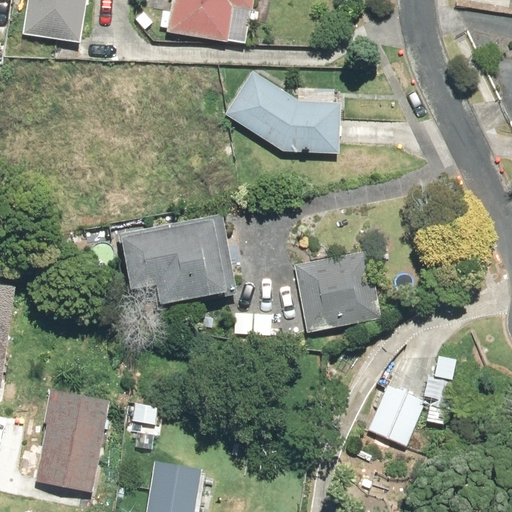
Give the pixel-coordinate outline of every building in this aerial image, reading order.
[(87,44),(93,0),(33,0),(29,36),(87,44)] [(178,0),(175,39),(236,45),(239,11),(260,13),(260,0),(178,0)] [(294,157),(344,158),(345,103),(304,102),(255,73),(228,118),(294,157)] [(143,317),(154,315),(243,296),(227,220),(127,241),(143,317)] [(382,312),(370,252),(298,266),(309,327),(382,312)] [(0,404),(4,406),(23,288),(0,283),(0,404)] [(445,347),(441,380),(458,382),(461,349),(445,347)] [(406,452),(432,406),(425,402),(440,375),(408,358),(368,430),(406,452)] [(96,495),(116,407),(118,404),(57,390),(37,481),(96,495)] [(136,422),(161,425),(163,405),(138,403),(136,422)] [(204,511),(211,471),(160,463),(152,511),(204,511)]
